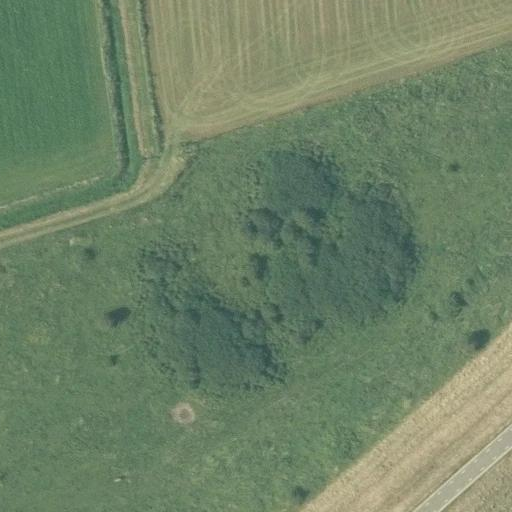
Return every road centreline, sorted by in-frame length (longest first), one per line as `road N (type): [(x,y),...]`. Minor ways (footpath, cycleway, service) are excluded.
road 1 (track): [(153,183),(125,0)]
road 2 (track): [(0,244),(129,200),(153,183)]
